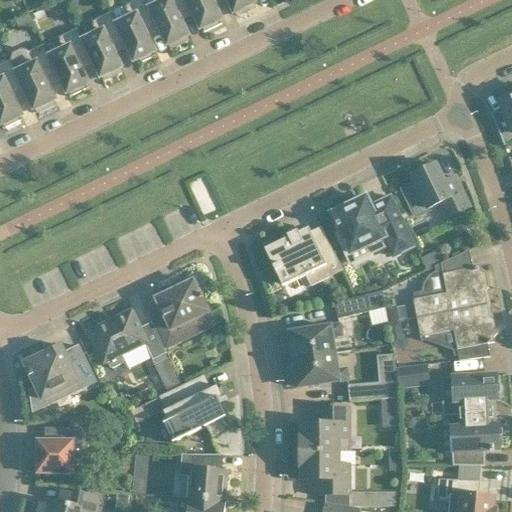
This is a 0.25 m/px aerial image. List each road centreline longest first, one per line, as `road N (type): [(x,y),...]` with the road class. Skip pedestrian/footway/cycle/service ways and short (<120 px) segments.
road 1 (residential): [(0,160),(346,0)]
road 2 (residential): [(260,511),(263,406),(251,320),(219,231)]
road 3 (residential): [(219,231),(447,122),(460,104)]
road 4 (residential): [(0,332),(219,231)]
road 5 (residential): [(511,222),(460,104)]
road 6 (residential): [(1,511),(0,389)]
